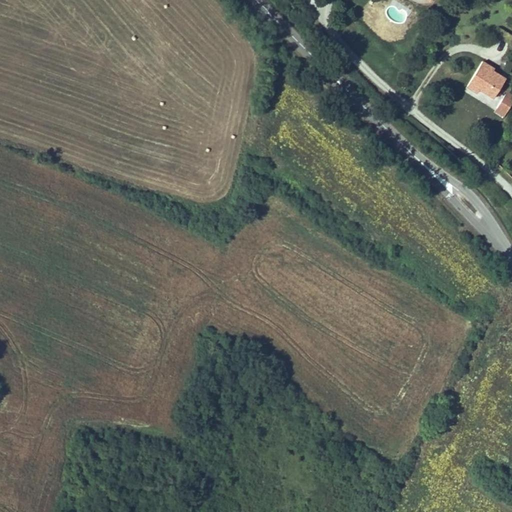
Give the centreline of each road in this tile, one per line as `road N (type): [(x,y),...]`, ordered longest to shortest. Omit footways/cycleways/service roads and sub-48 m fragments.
road 1 (tertiary): [(389,134),(256,0)]
road 2 (tertiary): [(389,134),(511,261)]
road 3 (tertiary): [(511,254),(463,187),(389,134)]
